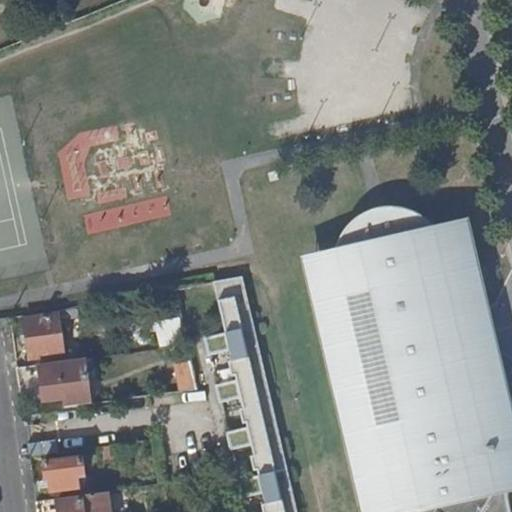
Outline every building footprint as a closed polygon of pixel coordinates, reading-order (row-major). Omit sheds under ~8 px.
[(414,245),(445,239),(443,227),(430,230),(424,225),(421,222),(416,219),(413,217),(404,213),(400,211),(391,209),(379,210),(369,212),(360,216),(352,221),(346,228),(339,234),(336,242),(335,250),(326,253),(328,261),(414,245)] [(328,261),(318,263),(377,511),(379,511),(395,508),(400,511),(469,511),(472,507),(474,508),(488,487),(502,484),(445,239),(414,245),(328,261)] [(256,474),(237,479),(242,497),(260,492),(264,511),(298,511),(243,276),(211,282),(221,334),(203,337),(207,354),(225,350),(232,380),(214,384),(219,402),(237,397),(244,427),(226,431),(230,449),(248,445),(256,474)] [(28,358),(64,353),(58,312),(22,317),(28,358)] [(92,359),(81,361),(83,372),(93,370),(92,359)] [(83,372),(81,361),(38,367),(43,402),(69,398),(69,393),(64,393),(62,375),(83,372)] [(197,388),(191,361),(181,363),(187,390),(197,388)] [(50,491),(78,487),(77,476),(83,475),(81,457),(43,463),(45,480),(49,480),(50,491)] [(100,511),(110,511),(107,491),(78,495),(79,499),(56,502),(57,511),(100,511)]
